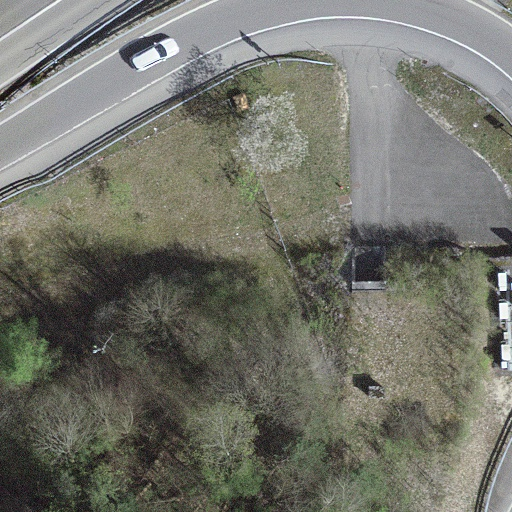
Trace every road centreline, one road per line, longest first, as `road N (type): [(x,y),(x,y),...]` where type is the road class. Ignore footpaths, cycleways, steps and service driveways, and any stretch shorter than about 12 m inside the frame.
road 1 (motorway): [(0,148),(212,27),(304,0)]
road 2 (motorway): [(384,0),(459,20),(511,53)]
